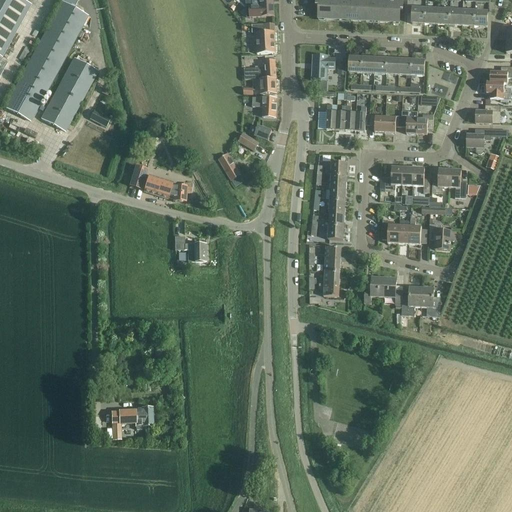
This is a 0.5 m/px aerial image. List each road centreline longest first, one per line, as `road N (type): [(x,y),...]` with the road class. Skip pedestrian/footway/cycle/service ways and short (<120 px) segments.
road 1 (residential): [(486,176),(490,196),(462,274),(446,276),(370,257),(370,165),(382,150)]
road 2 (unclassified): [(265,229),(180,220),(0,167)]
road 3 (residential): [(294,339),(302,112),(291,101)]
road 4 (residential): [(478,65),(407,39),(290,36)]
road 5 (unclassified): [(326,511),(299,438),(294,339)]
road 6 (unclassified): [(268,362),(257,375),(241,511)]
road 7 (unclassified): [(291,511),(276,460),(268,362)]
road 8 (unclassified): [(268,362),(265,229)]
road 9 (residential): [(291,101),(265,229)]
